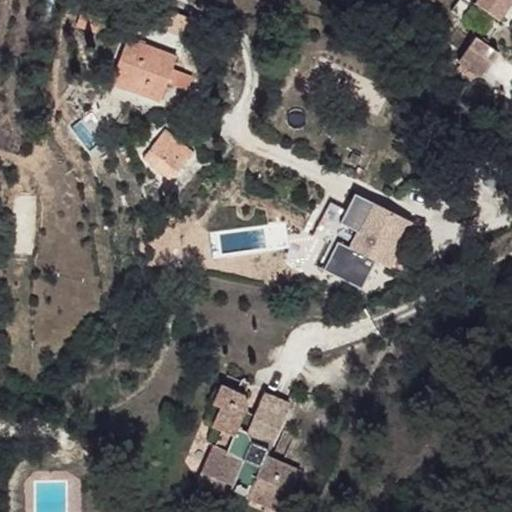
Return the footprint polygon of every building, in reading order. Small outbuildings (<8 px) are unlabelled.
[(475,0),(461,0),(454,10),(492,37),(504,21),(501,18),(511,1),(511,0),(478,0),(477,1),(475,0)] [(77,4),(72,20),(90,27),(95,12),(77,4)] [(147,56),(120,31),(105,76),(128,84),(131,68),(138,58),(144,62),(147,56)] [(167,50),(120,31),(147,56),(144,62),(156,70),(145,85),(155,91),(159,76),(165,59),(167,50)] [(455,65),(477,81),(495,56),(473,40),(455,65)] [(138,58),(131,68),(128,84),(153,93),(155,91),(145,85),(156,70),(144,62),(138,58)] [(186,68),(165,59),(159,76),(180,83),(186,68)] [(190,146),(159,121),(137,151),(168,175),(190,146)] [(372,200),(333,186),(324,210),(317,229),(339,239),(372,200)] [(391,209),(372,200),(339,239),(373,253),(391,209)] [(324,210),(309,204),(301,224),(317,229),(324,210)] [(254,387),(233,377),(224,396),(232,399),(228,407),(224,408),(222,410),(222,413),(224,416),(224,421),(218,436),(207,463),(237,475),(235,481),(289,502),(305,461),(270,447),(292,393),(268,382),(253,417),(244,414),(254,387)] [(218,436),(224,421),(216,416),(208,434),(218,436)] [(237,475),(207,463),(203,472),(234,485),(235,481),(237,475)]
